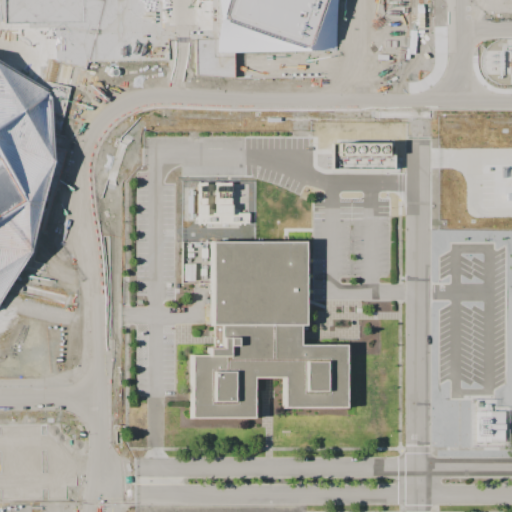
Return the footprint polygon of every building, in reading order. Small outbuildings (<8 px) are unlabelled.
[(334,0),(336,52),(215,56),(213,0),(334,0)] [(511,0),(511,17),(482,18),(481,0),(511,0)] [(0,66),(47,96),(48,160),(23,255),(0,298),(0,66)] [(385,142),(335,142),(336,156),(385,156),(385,142)] [(214,244),(308,244),(308,328),(304,328),(304,346),(351,346),(351,412),(284,412),(284,381),(257,381),(257,421),(193,421),(193,358),(207,357),(207,351),(223,351),(223,328),(214,328),(214,244)]
